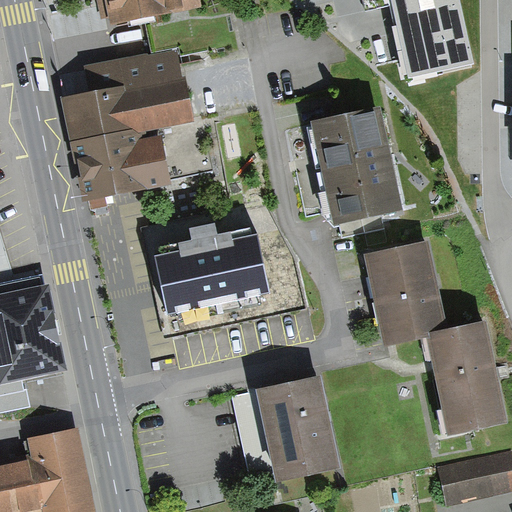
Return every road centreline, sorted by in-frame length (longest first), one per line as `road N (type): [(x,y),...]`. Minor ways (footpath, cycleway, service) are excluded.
road 1 (residential): [(98,401),(336,347),(333,296),(288,217),(259,67)]
road 2 (secondary): [(15,0),(98,401)]
road 3 (residential): [(508,242),(493,184),(489,0)]
